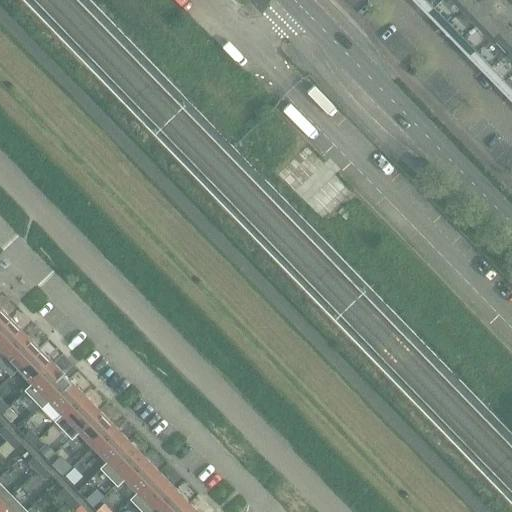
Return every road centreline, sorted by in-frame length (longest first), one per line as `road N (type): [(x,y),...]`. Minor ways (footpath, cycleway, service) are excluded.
road 1 (unclassified): [(271,511),(0,233)]
road 2 (secondary): [(291,0),(511,225)]
